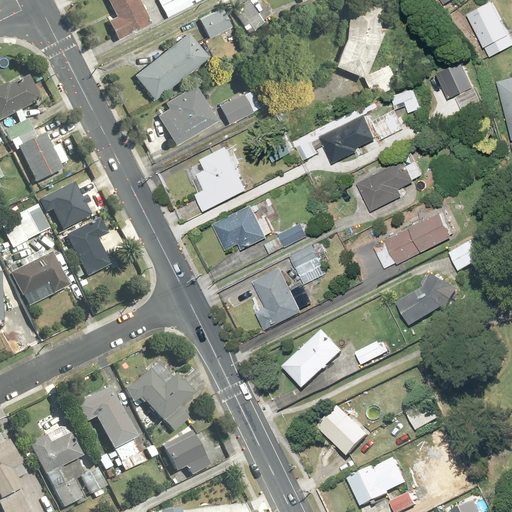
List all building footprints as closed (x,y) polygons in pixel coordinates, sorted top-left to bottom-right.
[(155,22),(143,0),(109,0),(115,12),(107,16),(119,40),(155,22)] [(194,0),(159,0),(167,16),(196,2),(194,0)] [(248,0),(243,0),(230,8),(246,34),(269,20),(260,7),(255,11),(248,0)] [(384,1),(367,0),(349,0),(348,39),(337,62),(364,74),(373,92),(399,80),(390,61),(370,71),(381,45),(384,1)] [(511,23),(500,0),(492,0),(472,10),(493,54),(511,44),(511,23)] [(226,4),(200,14),(209,36),(234,26),(226,4)] [(190,30),(134,72),(153,98),(209,56),(190,30)] [(32,71),(0,85),(0,121),(46,100),(32,71)] [(511,73),(499,77),(511,121),(511,73)] [(478,76),(448,91),(460,113),(489,97),(478,76)] [(219,118),(197,81),(168,99),(171,105),(159,112),(177,143),(219,118)] [(247,89),(219,102),(229,122),(256,109),(247,89)] [(344,115),(319,127),(334,158),(382,136),(370,111),(348,122),(344,115)] [(48,132),(19,145),(37,184),(66,170),(48,132)] [(274,163),(295,149),(287,135),(265,148),(274,163)] [(202,189),(212,208),(257,185),(234,141),(205,156),(210,165),(202,169),(210,185),(202,189)] [(408,155),(362,177),(375,205),(421,183),(408,155)] [(52,208),(62,228),(89,215),(71,182),(40,198),(46,211),(52,208)] [(40,201),(0,218),(0,222),(10,247),(52,229),(40,201)] [(257,203),(218,220),(232,251),(271,233),(257,203)] [(450,206),(376,241),(389,267),(463,232),(450,206)] [(102,215),(67,231),(88,276),(113,264),(101,239),(111,234),(102,215)] [(270,255),(312,234),(305,221),(264,241),(270,255)] [(481,237),(453,250),(462,270),(491,257),(481,237)] [(317,243),(294,254),(308,283),(331,272),(317,243)] [(56,249),(9,272),(21,297),(51,283),(56,294),(74,285),(56,249)] [(309,308),(287,263),(256,278),(268,302),(261,305),(271,326),(309,308)] [(426,286),(398,300),(411,323),(446,305),(451,308),(462,288),(433,271),(426,286)] [(326,327),(286,365),(309,388),(349,350),(326,327)] [(381,340),(355,352),(362,366),(388,353),(381,340)] [(150,365),(125,388),(138,401),(142,397),(175,432),(193,415),(185,406),(198,393),(178,372),(166,383),(150,365)] [(150,460),(112,383),(78,400),(88,421),(98,416),(126,472),(150,460)] [(429,400),(406,412),(417,432),(440,421),(429,400)] [(344,405),(325,427),(357,454),(376,431),(344,405)] [(72,421),(30,441),(62,507),(104,486),(72,421)] [(10,430),(0,435),(0,500),(5,511),(36,511),(15,468),(26,463),(10,430)] [(163,443),(176,469),(185,465),(190,474),(208,465),(190,430),(163,443)] [(120,466),(112,451),(105,455),(104,453),(97,457),(103,470),(113,465),(115,468),(120,466)] [(398,455),(352,477),(365,505),(411,483),(398,455)] [(446,473),(416,487),(428,509),(457,495),(446,473)] [(411,491),(390,501),(394,511),(402,511),(418,505),(411,491)] [(484,511),(480,502),(459,511),(484,511)]
